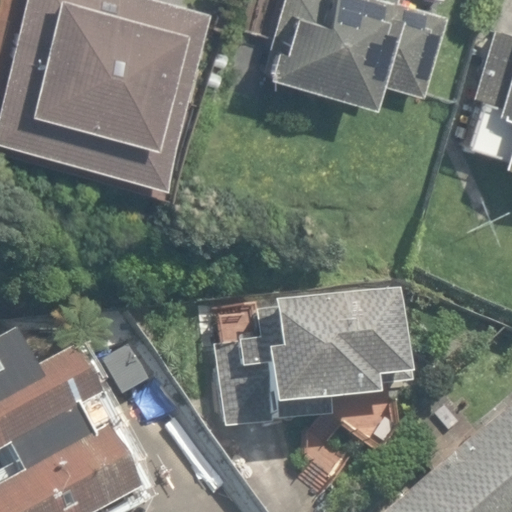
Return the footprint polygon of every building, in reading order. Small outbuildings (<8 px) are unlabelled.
[(17,0),(0,62),(0,140),(153,183),(202,10),(166,0),(17,0)] [(276,0),(256,71),(361,102),(368,81),(414,95),(438,12),(396,0),(276,0)] [(491,159),(511,166),(511,16),(507,33),(487,26),(464,94),(472,96),(457,141),(493,153),(491,159)] [(209,346),(218,429),(322,417),(320,405),(365,400),(363,382),(398,378),(389,292),(244,308),(247,341),(209,346)] [(87,400),(61,351),(0,383),(0,468),(4,477),(0,479),(0,511),(139,511),(137,506),(127,511),(119,496),(124,494),(93,436),(108,429),(91,398),(87,400)] [(511,511),(511,398),(367,511),(511,511)]
